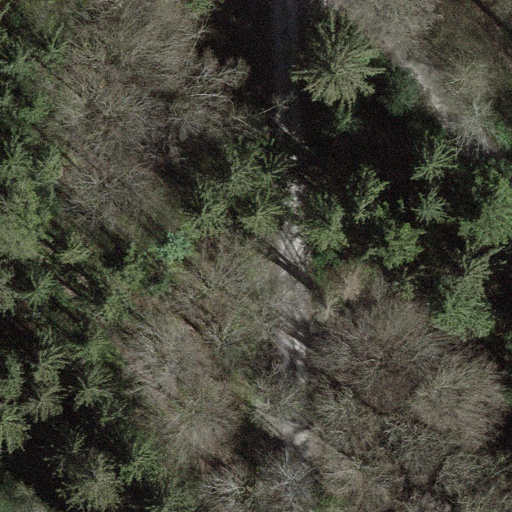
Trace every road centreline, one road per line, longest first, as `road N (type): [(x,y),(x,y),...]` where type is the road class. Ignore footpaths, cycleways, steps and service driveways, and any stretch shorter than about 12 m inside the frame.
road 1 (track): [(301,511),(277,0)]
road 2 (track): [(250,511),(152,370),(0,218)]
road 3 (track): [(348,0),(373,52),(511,209)]
